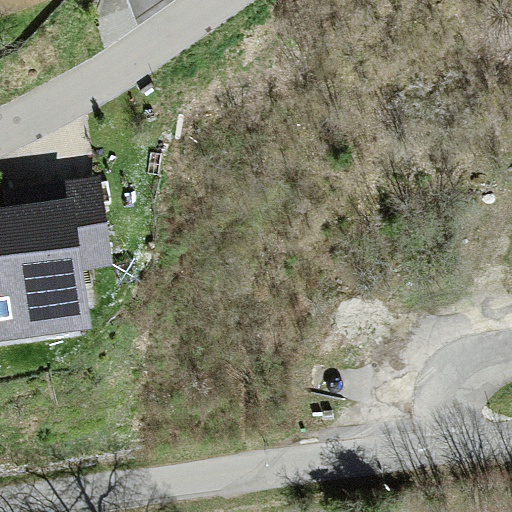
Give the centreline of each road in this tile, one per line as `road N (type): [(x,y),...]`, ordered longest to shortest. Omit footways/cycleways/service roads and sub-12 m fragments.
road 1 (residential): [(455,445),(0,510)]
road 2 (residential): [(0,159),(171,72),(274,0)]
road 3 (residential): [(455,445),(452,399),(467,375),(511,353)]
